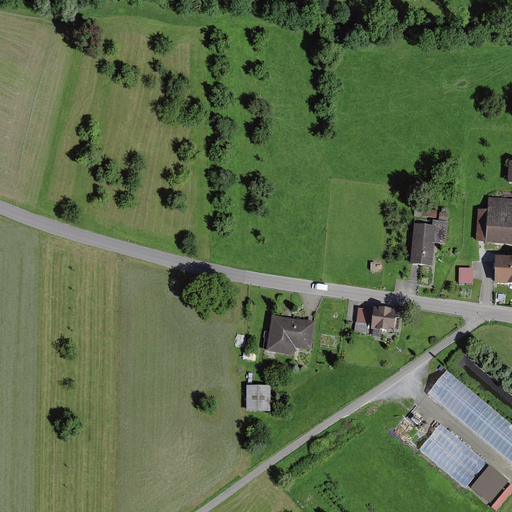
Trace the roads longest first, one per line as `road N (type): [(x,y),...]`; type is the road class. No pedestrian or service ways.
road 1 (unclassified): [(487,311),(248,273),(85,234),(0,201)]
road 2 (unclassified): [(487,311),(196,511)]
